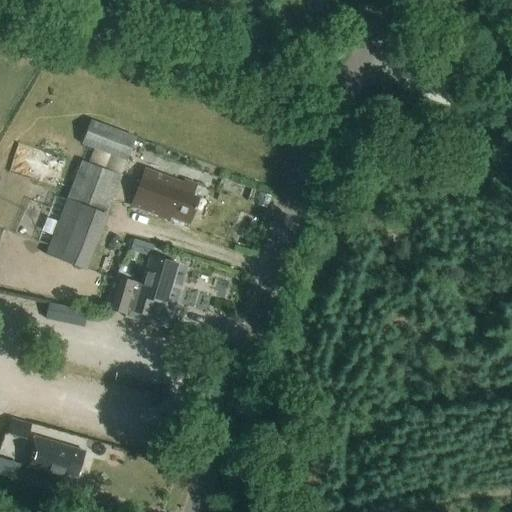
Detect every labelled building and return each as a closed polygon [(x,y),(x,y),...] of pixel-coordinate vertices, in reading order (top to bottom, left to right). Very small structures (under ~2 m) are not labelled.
[(494,31),(500,18),(488,13),(482,26),(494,31)] [(126,161),(135,137),(89,120),(80,144),(126,161)] [(85,271),(107,214),(120,176),(81,162),(68,199),(67,199),(45,256),(82,270),(85,271)] [(189,225),(199,198),(192,196),(196,184),(183,180),(182,183),(144,169),(130,207),(169,221),(171,218),(189,225)] [(129,248),(147,253),(151,241),(132,236),(129,248)] [(154,301),(166,304),(177,265),(150,257),(141,285),(114,277),(105,309),(126,315),(127,310),(150,317),(154,301)] [(47,302),(44,319),(83,327),(87,311),(47,302)] [(25,439),(30,425),(10,419),(6,433),(25,439)] [(76,479),(84,452),(33,437),(22,471),(62,483),(64,475),(76,479)]
